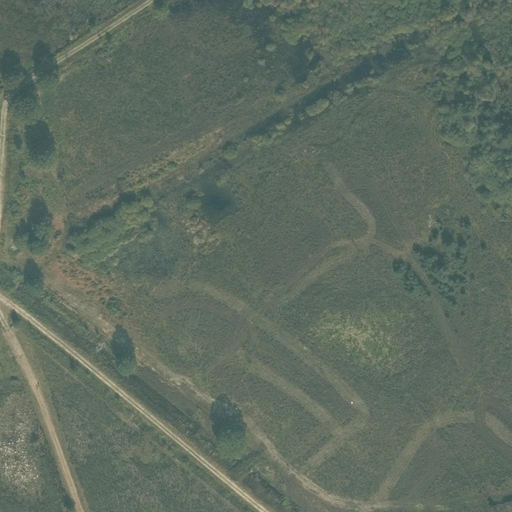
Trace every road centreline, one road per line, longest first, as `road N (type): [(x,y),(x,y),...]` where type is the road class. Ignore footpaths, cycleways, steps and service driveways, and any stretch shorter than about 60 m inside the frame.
road 1 (track): [(0,298),(264,511)]
road 2 (track): [(150,0),(13,92),(3,110),(0,191)]
road 3 (track): [(0,309),(78,511)]
